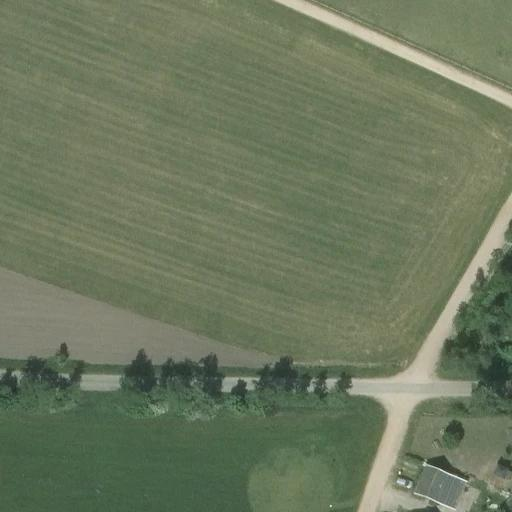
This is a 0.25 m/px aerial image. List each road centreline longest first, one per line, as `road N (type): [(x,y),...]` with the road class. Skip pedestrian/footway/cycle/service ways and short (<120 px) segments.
road 1 (unclassified): [(511,389),(0,376)]
road 2 (track): [(364,511),(407,389),(511,209)]
road 3 (track): [(511,104),(284,0)]
